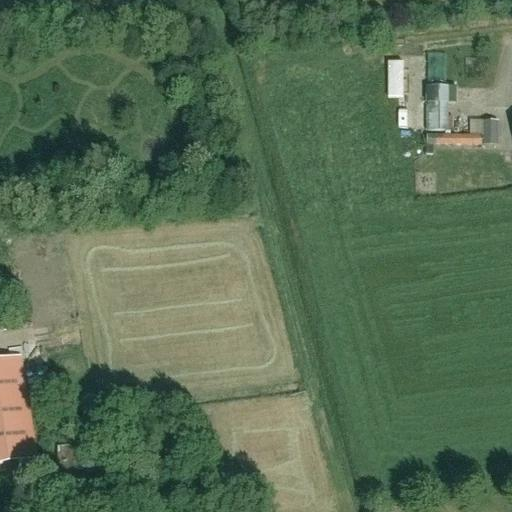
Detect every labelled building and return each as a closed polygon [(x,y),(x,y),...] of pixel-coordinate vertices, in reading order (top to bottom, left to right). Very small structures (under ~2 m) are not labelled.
[(448,133),(448,105),(429,105),(429,133),(448,133)] [(475,137),(471,137),(426,136),(426,145),(498,146),(498,122),(483,121),(483,130),(475,130),(475,137)] [(0,464),(37,459),(23,359),(0,361),(0,464)] [(90,490),(89,480),(88,463),(100,462),(99,446),(57,448),(58,465),(50,465),(51,483),(68,482),(68,485),(72,485),(73,492),(90,490)] [(44,500),(44,509),(58,508),(58,500),(44,500)]
